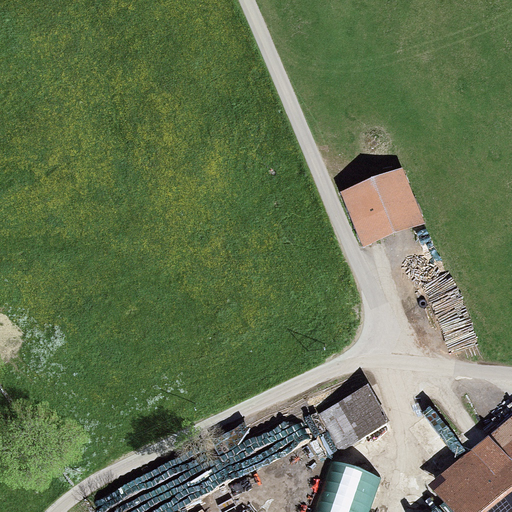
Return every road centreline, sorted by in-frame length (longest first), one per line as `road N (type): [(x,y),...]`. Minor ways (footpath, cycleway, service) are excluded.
road 1 (unclassified): [(397,359),(245,0)]
road 2 (unclassified): [(55,511),(114,470),(327,370),(397,359)]
